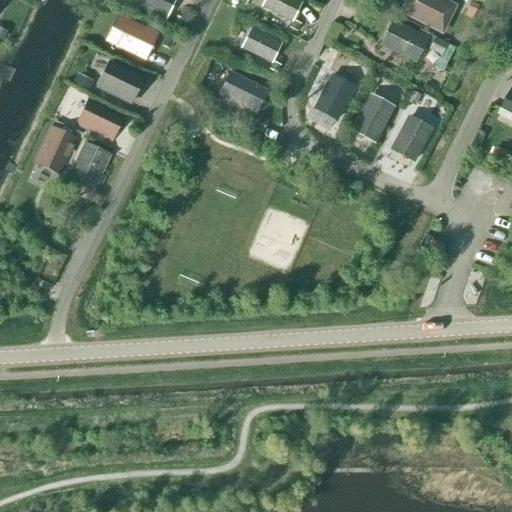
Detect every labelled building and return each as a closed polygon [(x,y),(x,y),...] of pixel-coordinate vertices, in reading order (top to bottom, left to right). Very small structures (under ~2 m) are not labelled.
[(139,0),(137,5),(165,18),(173,0),(139,0)] [(294,0),(265,0),(262,7),(291,21),(300,3),(294,0)] [(408,0),(402,12),(440,32),(453,8),(437,0),(408,0)] [(471,20),(478,6),(470,2),(463,16),(471,20)] [(177,31),(182,20),(175,17),(171,28),(177,31)] [(144,29),(142,33),(123,23),(114,41),(133,51),(132,54),(145,61),(157,35),(144,29)] [(381,44),(415,61),(426,40),(392,23),(381,44)] [(242,48),(270,62),(279,44),(251,30),(242,48)] [(169,51),(174,42),(164,38),(160,46),(169,51)] [(439,57),(445,44),(435,38),(428,51),(439,57)] [(130,105),(142,80),(109,64),(97,89),(130,105)] [(375,84),(379,76),(371,72),(367,80),(375,84)] [(255,113),(266,91),(229,73),(219,95),(255,113)] [(88,93),(92,82),(77,75),(72,85),(88,93)] [(314,110),(335,121),(353,88),(331,76),(314,110)] [(511,87),(502,108),(511,113),(511,87)] [(414,107),(419,96),(412,92),(406,103),(414,107)] [(352,130),(373,142),(391,108),(370,97),(352,130)] [(104,136),(103,138),(111,141),(122,119),(87,102),(76,124),(93,133),(94,131),(104,136)] [(261,133),(267,122),(252,114),(246,126),(261,133)] [(412,162),(429,129),(408,117),(390,151),(412,162)] [(189,127),(185,136),(193,140),(198,131),(189,127)] [(65,157),(70,147),(71,148),(75,140),(52,130),(35,165),(58,176),(66,158),(65,157)] [(96,193),(104,177),(99,174),(108,155),(83,143),(66,178),(96,193)]
